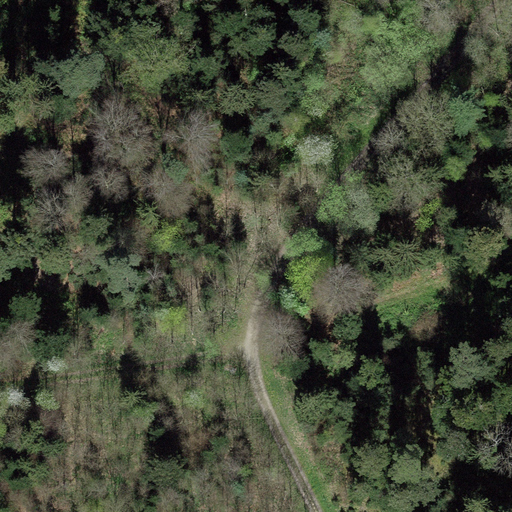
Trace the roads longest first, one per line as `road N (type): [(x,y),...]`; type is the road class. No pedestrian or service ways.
road 1 (track): [(317,511),(250,356),(276,256),(502,0)]
road 2 (track): [(250,356),(0,390)]
